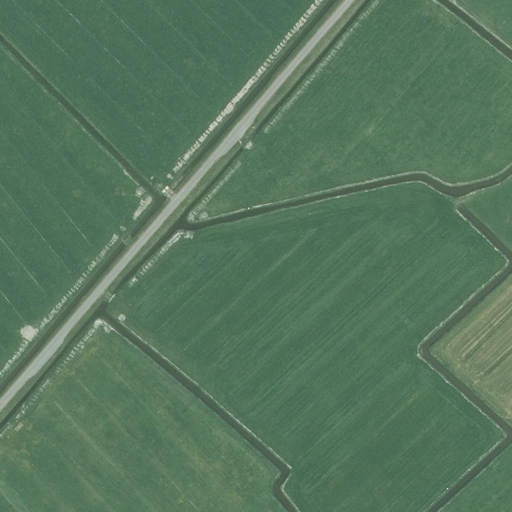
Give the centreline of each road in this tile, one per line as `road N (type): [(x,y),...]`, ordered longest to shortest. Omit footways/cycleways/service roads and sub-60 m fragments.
road 1 (unclassified): [(0,405),(350,0)]
road 2 (track): [(0,19),(176,200)]
road 3 (track): [(117,231),(132,203),(126,181),(0,57)]
road 4 (track): [(0,370),(117,231),(136,246)]
